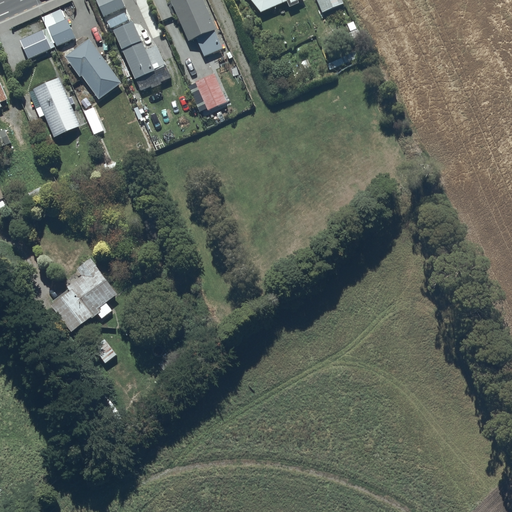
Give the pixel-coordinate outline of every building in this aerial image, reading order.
[(121,0),(96,0),(105,20),(127,11),(121,0)] [(173,2),(172,4),(190,46),(197,43),(205,61),(224,53),(216,35),(219,34),(204,0),(172,0),(173,0),(173,2)] [(306,1),(305,0),(248,0),(262,17),(289,6),(291,11),(300,7),(299,4),(306,1)] [(316,0),(323,16),(345,6),(341,0),(316,0)] [(76,41),(68,21),(66,22),(62,12),(43,20),(48,31),(43,34),(42,32),(21,41),(22,43),(20,43),(29,62),(57,49),(58,50),(76,41)] [(117,36),(116,36),(125,60),(118,62),(128,85),(135,82),(136,85),(138,84),(142,94),(149,91),(150,93),(159,90),(158,87),(172,81),(158,48),(147,53),(134,23),(115,31),(117,36)] [(122,87),(91,42),(66,60),(81,81),(83,79),(99,103),(122,87)] [(8,96),(0,75),(0,106),(3,106),(0,99),(8,96)] [(69,96),(60,75),(33,86),(34,88),(29,90),(40,116),(45,113),(54,135),(81,124),(72,102),(75,101),(73,95),(69,96)] [(228,106),(215,77),(189,89),(195,102),(203,101),(209,114),(228,106)] [(104,129),(94,106),(85,110),(95,133),(104,129)] [(0,145),(11,141),(5,127),(0,129),(0,145)] [(68,288),(53,300),(72,327),(91,314),(92,316),(98,311),(102,317),(113,308),(107,299),(118,291),(92,255),(78,265),(83,273),(66,285),(68,288)] [(202,323),(189,334),(194,341),(208,331),(202,323)] [(106,336),(94,345),(106,361),(118,353),(106,336)] [(178,343),(163,353),(170,364),(187,351),(182,344),(180,345),(178,343)]
